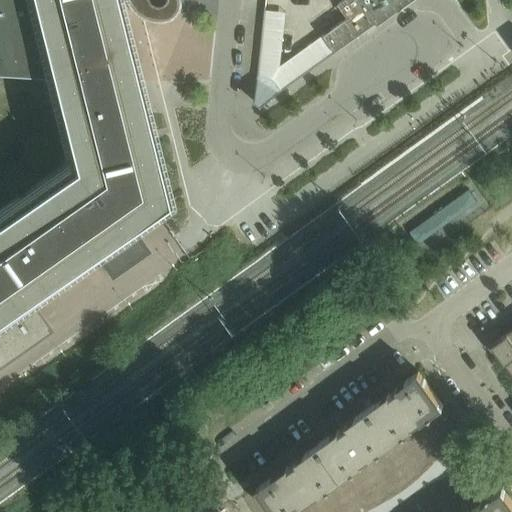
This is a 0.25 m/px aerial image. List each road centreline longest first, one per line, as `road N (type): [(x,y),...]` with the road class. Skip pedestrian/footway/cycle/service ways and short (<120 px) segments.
road 1 (unclassified): [(229,0),(215,130),(239,160),(255,159),(432,33)]
road 2 (residential): [(177,511),(177,494),(216,465),(402,329),(428,328)]
road 3 (residential): [(428,328),(511,444)]
